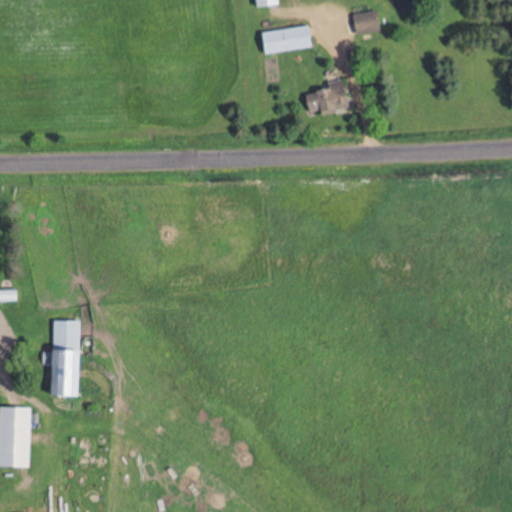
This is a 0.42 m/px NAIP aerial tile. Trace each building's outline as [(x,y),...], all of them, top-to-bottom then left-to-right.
[(282,4),(281,0),(257,0),(258,8),(282,4)] [(357,34),(383,31),(380,10),(355,13),(357,34)] [(265,32),(268,54),(315,47),(312,25),(265,32)] [(310,92),(313,116),(354,111),(351,80),(333,82),(333,89),(310,92)] [(2,300),(21,300),(21,291),(2,291),(2,300)] [(81,320),(56,320),(56,395),(85,395),(85,349),(81,349),(81,320)] [(2,467),(34,467),(34,407),(2,407),(2,467)]
